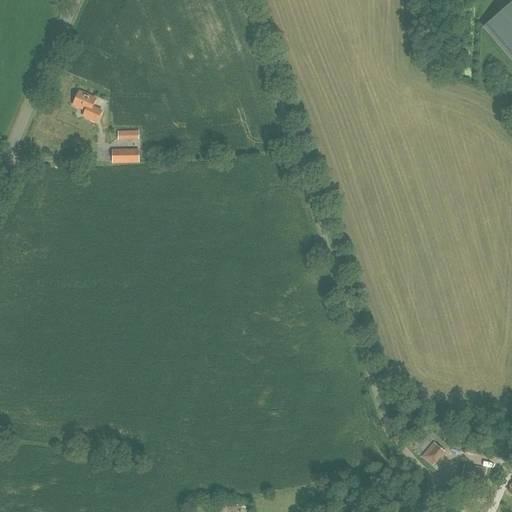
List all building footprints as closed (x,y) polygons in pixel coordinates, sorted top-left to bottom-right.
[(511,58),(511,1),(484,26),(511,58)] [(96,122),(101,110),(92,106),(95,98),(80,91),(74,105),(86,110),(83,116),(96,122)] [(118,140),(139,140),(139,131),(118,131),(118,140)] [(112,164),(140,163),(140,157),(139,149),(113,150),(112,164)] [(443,450),(434,443),(430,448),(427,446),(419,455),(431,464),(443,450)] [(481,488),(486,469),(465,465),(460,484),(481,488)]
